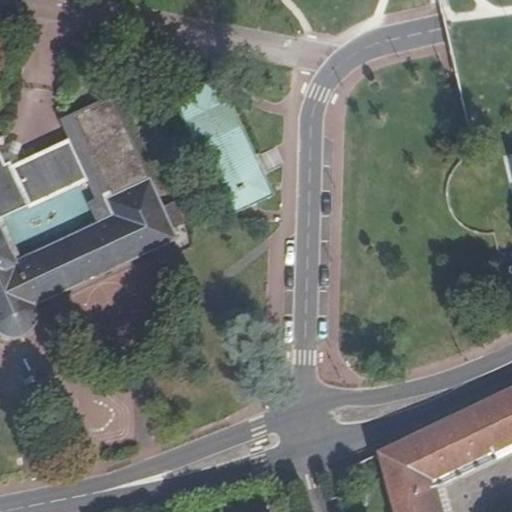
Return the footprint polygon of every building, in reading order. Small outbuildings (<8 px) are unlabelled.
[(178,103),(232,217),(275,197),(221,83),(178,103)] [(35,311),(178,242),(113,103),(63,125),(71,143),(19,166),(6,172),(0,159),(0,340),(4,343),(9,344),(16,344),(23,342),(27,339),(31,336),(35,330),(36,325),(37,320),(37,316),(35,311)] [(4,155),(0,156),(0,159),(6,172),(19,166),(17,163),(14,159),(8,155),(4,155)] [(436,511),(431,492),(440,489),(511,454),(511,393),(379,456),(394,511),(436,511)] [(431,492),(436,511),(447,511),(440,489),(431,492)]
